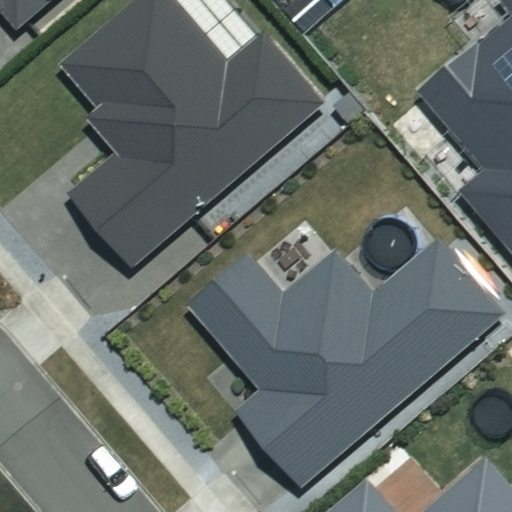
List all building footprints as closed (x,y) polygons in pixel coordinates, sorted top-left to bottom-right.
[(0,0),(0,17),(8,11),(26,31),(62,0),(0,0)] [(76,192),(139,268),(337,103),(276,30),(238,62),(186,0),(145,0),(69,64),(108,110),(94,121),(122,154),(76,192)] [(511,237),(511,0),(510,0),(511,2),(511,20),(428,92),(493,167),(469,188),(511,237)] [(245,411),(309,488),(511,318),(511,311),(449,236),(383,292),(347,249),(291,296),(254,253),(196,302),(270,390),(245,411)] [(511,511),(511,477),(497,459),(432,511),(408,511),(381,479),(340,511),(511,511)]
